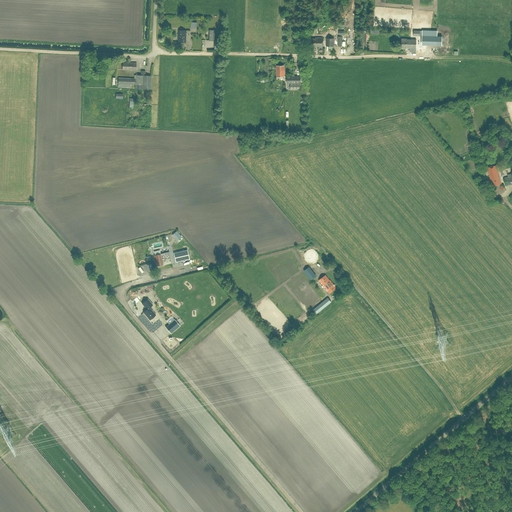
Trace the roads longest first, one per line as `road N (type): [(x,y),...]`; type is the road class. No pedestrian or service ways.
road 1 (track): [(300,511),(124,307),(120,296),(130,284)]
road 2 (unclassified): [(152,53),(420,57)]
road 3 (track): [(164,511),(2,325)]
road 4 (unclassified): [(354,511),(511,376)]
road 5 (track): [(504,511),(502,422),(476,406)]
